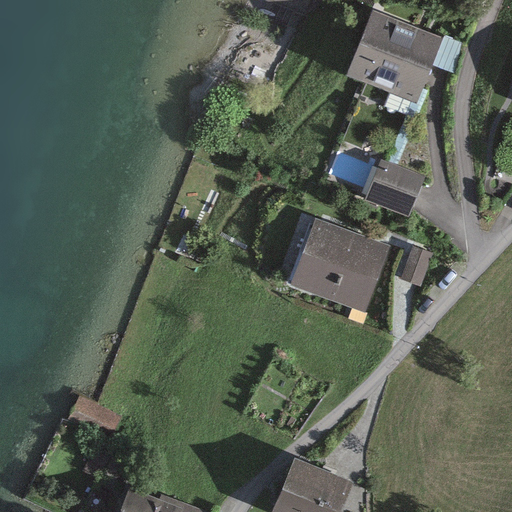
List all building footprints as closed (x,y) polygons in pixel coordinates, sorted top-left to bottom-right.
[(277,0),(303,11),(307,0),(277,0)] [(346,70),(417,101),(442,45),(370,14),(346,70)] [(423,175),(382,158),(367,194),(409,211),(423,175)] [(363,304),(387,244),(318,218),(294,278),(363,304)] [(431,253),(414,247),(403,276),(420,282),(431,253)] [(81,395),(69,418),(111,438),(122,416),(94,402),(81,395)] [(334,511),(349,479),(296,457),(275,507),(288,511),(334,511)] [(198,511),(130,483),(118,511),(198,511)]
